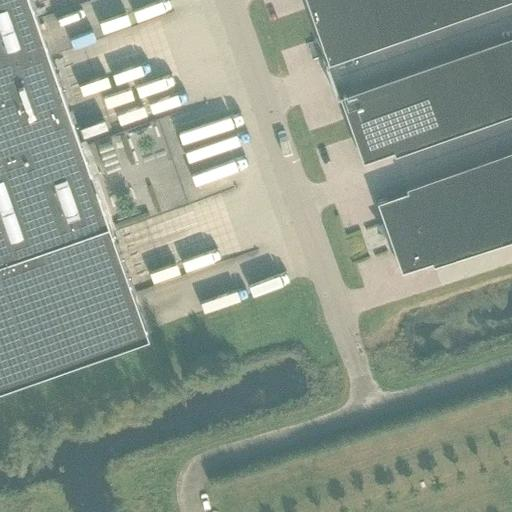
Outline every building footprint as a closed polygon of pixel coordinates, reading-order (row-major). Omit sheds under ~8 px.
[(0,0),(0,378),(149,331),(31,0),(0,0)] [(331,17),(325,0),(306,0),(315,23),(331,17)] [(348,11),(366,4),(364,0),(325,0),(331,17),(348,11)] [(397,34),(385,0),(378,0),(366,4),(379,41),(397,34)] [(385,0),(397,34),(415,28),(405,0),(385,0)] [(405,0),(415,28),(434,22),(425,0),(405,0)] [(425,0),(434,22),(450,16),(444,0),(425,0)] [(464,11),(460,0),(444,0),(450,16),(464,11)] [(460,0),(464,11),(479,6),(476,0),(460,0)] [(366,4),(348,11),(361,47),(379,41),(366,4)] [(327,59),(361,47),(348,11),(331,17),(315,23),(327,59)] [(511,62),(505,42),(495,46),(503,69),(511,66),(511,62)] [(505,76),(503,69),(495,46),(480,51),(491,82),(505,76)] [(480,51),(466,56),(477,87),(491,82),(480,51)] [(448,62),(459,93),(477,87),(466,56),(448,62)] [(448,62),(430,69),(441,99),(459,93),(448,62)] [(511,66),(503,69),(505,76),(511,95),(511,66)] [(430,69),(412,75),(422,106),(441,99),(430,69)] [(393,81),(404,112),(422,106),(412,75),(393,81)] [(511,108),(511,95),(505,76),(491,82),(502,112),(511,108)] [(393,81),(375,88),(386,118),(404,112),(393,81)] [(502,112),(491,82),(477,87),(488,117),(502,112)] [(488,117),(477,87),(459,93),(469,124),(488,117)] [(390,128),(386,118),(375,88),(342,100),(356,140),(390,128)] [(451,130),(469,124),(459,93),(441,99),(451,130)] [(451,130),(441,99),(422,106),(433,136),(451,130)] [(433,136),(422,106),(404,112),(415,143),(433,136)] [(216,107),(166,125),(182,170),(232,153),(216,107)] [(415,143),(404,112),(386,118),(390,128),(397,149),(415,143)] [(397,149),(390,128),(356,140),(363,161),(397,149)] [(511,153),(496,159),(508,194),(511,192),(511,153)] [(478,166),(487,189),(491,200),(508,194),(496,159),(478,166)] [(478,166),(467,170),(476,193),(487,189),(478,166)] [(456,174),(464,197),(476,193),(467,170),(456,174)] [(456,174),(445,178),(453,201),(464,197),(456,174)] [(445,178),(433,182),(442,205),(453,201),(445,178)] [(433,182),(422,186),(430,209),(442,205),(433,182)] [(418,214),(430,209),(422,186),(410,190),(418,214)] [(476,193),(464,197),(481,245),(504,237),(491,200),(487,189),(476,193)] [(377,201),(390,236),(422,224),(418,214),(410,190),(377,201)] [(511,234),(511,203),(508,194),(491,200),(504,237),(511,234)] [(481,245),(464,197),(453,201),(442,205),(458,252),(481,245)] [(418,214),(422,224),(434,260),(458,252),(442,205),(430,209),(418,214)] [(402,270),(434,260),(422,224),(390,236),(402,270)]
